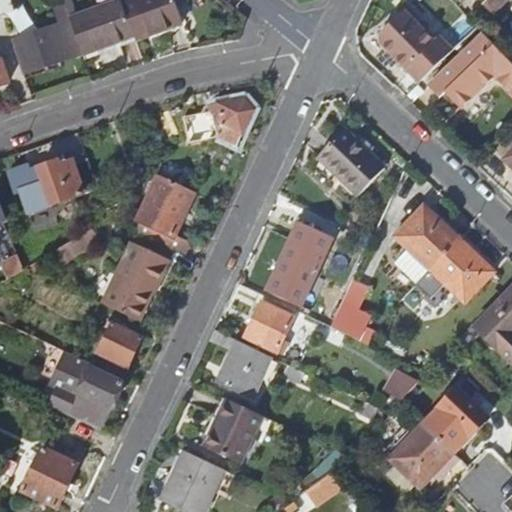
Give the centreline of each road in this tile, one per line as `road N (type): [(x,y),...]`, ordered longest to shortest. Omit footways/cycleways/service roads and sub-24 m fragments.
road 1 (unclassified): [(106,511),(322,51)]
road 2 (unclassified): [(0,134),(200,69),(322,51)]
road 3 (unclassified): [(511,230),(322,51)]
